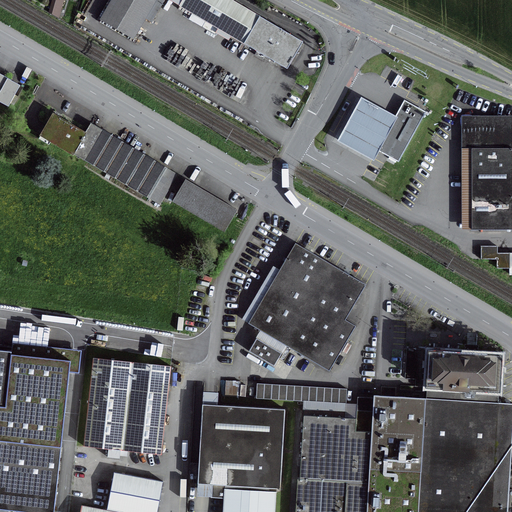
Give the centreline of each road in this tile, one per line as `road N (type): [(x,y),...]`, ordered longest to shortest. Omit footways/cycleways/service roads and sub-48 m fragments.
road 1 (residential): [(268,193),(0,41)]
road 2 (residential): [(511,337),(268,193)]
road 3 (residential): [(367,17),(268,193)]
road 4 (secondary): [(511,85),(367,17)]
